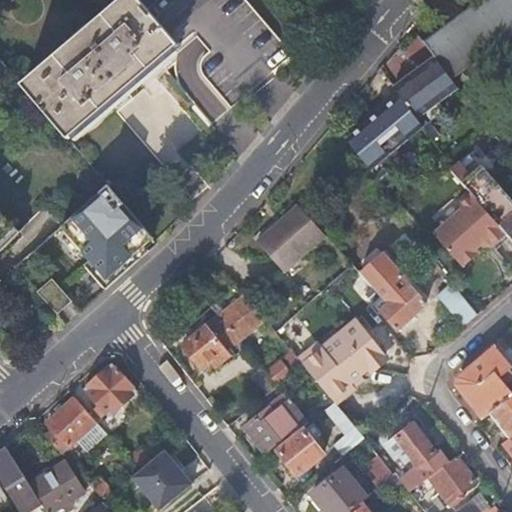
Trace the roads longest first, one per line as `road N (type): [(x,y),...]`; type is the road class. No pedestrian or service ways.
road 1 (residential): [(400,0),(228,204),(115,317)]
road 2 (residential): [(511,491),(426,378),(511,305)]
road 3 (residential): [(115,317),(268,511)]
road 4 (residential): [(15,399),(115,317)]
